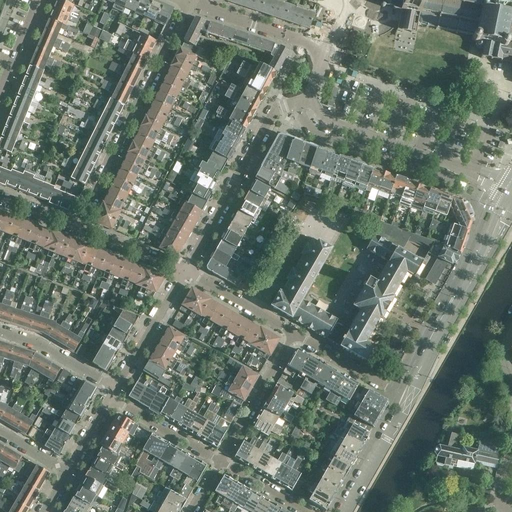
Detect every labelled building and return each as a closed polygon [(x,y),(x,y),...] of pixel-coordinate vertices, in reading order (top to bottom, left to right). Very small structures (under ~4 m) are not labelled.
[(58,0),(56,0),(52,9),(70,16),(78,20),(80,15),(75,13),(75,14),(71,12),(74,6),(58,0)] [(124,8),(127,0),(115,0),(114,3),(121,6),(117,14),(121,16),(124,8)] [(139,0),(127,0),(124,8),(134,12),(139,0)] [(151,0),(139,0),(134,12),(144,17),(151,0)] [(151,0),(144,17),(154,21),(162,5),(151,0)] [(237,0),(236,4),(248,8),(250,0),(237,0)] [(250,0),(248,8),(260,12),(264,0),(250,0)] [(264,0),(260,12),(273,16),(278,0),(264,0)] [(278,0),(273,16),(285,21),(290,6),(283,3),(283,2),(278,0)] [(381,3),(381,5),(381,6),(383,7),(385,6),(393,7),(393,8),(394,9),(400,10),(397,30),(416,34),(417,25),(472,36),(472,38),(472,40),(475,42),(477,42),(479,40),(484,41),(481,56),(491,58),(491,59),(492,59),(493,59),(500,60),(500,61),(501,62),(502,62),(502,61),(505,61),(505,62),(507,62),(510,62),(510,63),(511,64),(511,63),(511,0),(383,0),(383,2),(381,3)] [(162,5),(154,21),(164,26),(172,9),(162,5)] [(290,6),(285,21),(297,25),(303,8),(297,6),(297,8),(290,6)] [(303,8),(297,25),(309,29),(314,14),(307,12),(307,10),(303,8)] [(52,9),(48,19),(66,26),(68,20),(77,24),(78,20),(70,16),(52,9)] [(101,12),(97,21),(104,24),(108,15),(101,12)] [(183,41),(184,42),(193,47),(195,48),(195,47),(202,33),(205,34),(209,24),(205,22),(206,22),(195,18),(183,41)] [(48,19),(44,28),(59,34),(61,29),(66,31),(67,30),(77,34),(78,30),(68,27),(66,26),(48,19)] [(138,31),(140,28),(141,24),(134,22),(131,28),(138,31)] [(206,32),(207,32),(219,37),(223,27),(210,22),(209,24),(206,32)] [(121,36),(125,27),(120,24),(115,33),(121,36)] [(102,30),(92,25),(88,35),(97,39),(98,39),(102,30)] [(223,27),(219,37),(232,41),(235,31),(223,27)] [(44,28),(40,37),(69,48),(71,45),(62,42),(62,41),(57,39),(59,34),(44,28)] [(112,34),(102,30),(98,38),(108,42),(112,34)] [(235,31),(232,41),(245,45),(248,35),(235,31)] [(135,43),(135,44),(151,52),(156,41),(140,33),(137,40),(133,38),(132,42),(135,43)] [(96,42),(97,39),(88,35),(87,34),(86,37),(92,40),(89,46),(93,47),(96,42)] [(248,35),(245,45),(258,50),(261,40),(248,35)] [(40,37),(37,47),(51,52),(53,47),(59,50),(59,49),(62,51),(68,53),(69,48),(40,37)] [(258,50),(270,54),(271,54),(274,45),(274,44),(261,40),(258,50)] [(184,42),(181,49),(203,60),(207,52),(198,47),(198,48),(195,47),(195,48),(193,47),(184,42)] [(135,44),(130,53),(133,54),(147,61),(151,52),(135,44)] [(266,68),(276,73),(277,73),(289,52),(280,46),(279,47),(274,45),(271,54),(270,54),(270,56),(271,57),(266,68)] [(37,47),(33,56),(47,62),(60,67),(61,63),(54,60),(49,57),(51,52),(37,47)] [(93,47),(89,57),(94,59),(98,50),(93,47)] [(131,59),(128,63),(143,70),(147,61),(133,54),(130,53),(128,52),(118,47),(116,52),(131,59)] [(180,48),(176,57),(198,68),(200,63),(195,61),(197,57),(181,49),(180,48)] [(33,56),(29,65),(44,71),(43,70),(45,66),(51,68),(61,72),(62,68),(60,67),(47,62),(33,56)] [(176,57),(172,66),(188,74),(190,70),(195,73),(198,68),(176,57)] [(233,65),(239,68),(270,84),(272,79),(274,79),(276,75),(275,74),(276,73),(268,69),(266,68),(259,64),(255,62),(252,67),(242,62),(241,65),(237,63),(237,62),(232,59),(230,63),(233,65)] [(108,65),(109,66),(119,70),(138,79),(143,70),(128,63),(126,68),(121,66),(120,66),(110,61),(108,65)] [(227,62),(222,73),(227,76),(233,65),(230,63),(227,62)] [(29,65),(25,76),(40,81),(44,71),(29,65)] [(108,69),(117,74),(116,74),(122,76),(119,81),(134,88),(138,79),(119,70),(109,66),(108,69)] [(172,66),(167,75),(189,85),(200,91),(202,87),(195,83),(191,81),(191,80),(186,78),(188,74),(172,66)] [(84,67),(81,75),(85,77),(89,69),(84,67)] [(239,68),(239,69),(236,74),(246,79),(243,85),(264,95),(266,94),(268,91),(267,89),(270,84),(239,68)] [(75,73),(71,82),(77,85),(81,75),(75,73)] [(167,75),(163,83),(179,92),(180,91),(185,94),(189,85),(167,75)] [(215,77),(211,75),(208,79),(207,83),(211,85),(215,77)] [(25,76),(21,86),(36,91),(40,81),(25,76)] [(102,85),(109,88),(129,97),(134,88),(119,81),(117,86),(112,84),(102,79),(100,83),(102,84),(102,85)] [(183,98),(178,95),(179,92),(163,83),(159,92),(180,103),(183,98)] [(101,88),(108,91),(107,92),(113,94),(111,99),(110,99),(125,106),(129,97),(109,88),(102,85),(101,88)] [(231,85),(227,91),(258,107),(260,102),(262,101),(264,98),(263,96),(264,95),(243,85),(240,90),(231,85)] [(21,86),(17,96),(32,102),(36,91),(21,86)] [(208,94),(203,91),(198,100),(203,103),(208,94)] [(258,107),(227,91),(224,97),(234,102),(231,107),(252,118),(252,117),(254,117),(256,113),(255,111),(258,107)] [(159,92),(154,101),(171,109),(173,104),(178,107),(180,103),(159,92)] [(17,96),(13,106),(28,112),(32,102),(17,96)] [(110,99),(105,109),(120,116),(125,106),(110,99)] [(154,101),(150,110),(172,120),(174,115),(169,112),(171,109),(154,101)] [(13,106),(8,116),(23,122),(28,112),(13,106)] [(225,119),(225,118),(229,120),(228,121),(232,122),(245,130),(248,124),(250,124),(252,120),(251,118),(252,118),(231,107),(228,112),(219,107),(215,114),(225,119)] [(208,110),(204,108),(198,118),(203,120),(208,110)] [(105,109),(100,119),(115,126),(120,116),(105,109)] [(150,110),(146,118),(162,127),(165,121),(170,124),(172,120),(150,110)] [(8,116),(4,127),(19,133),(23,122),(8,116)] [(146,118),(141,127),(171,142),(174,137),(169,135),(169,134),(166,132),(161,129),(162,127),(146,118)] [(100,119),(95,129),(110,136),(115,126),(100,119)] [(198,130),(203,121),(198,119),(193,128),(198,130)] [(224,131),(223,132),(241,141),(246,132),(245,130),(232,122),(228,129),(223,126),(221,125),(219,129),(224,131)] [(65,128),(60,126),(56,135),(61,137),(65,128)] [(4,127),(0,137),(15,143),(19,133),(4,127)] [(141,127),(137,136),(154,144),(156,139),(161,142),(169,146),(171,142),(141,127)] [(95,129),(90,138),(105,145),(110,136),(95,129)] [(213,140),(219,143),(235,151),(241,141),(223,132),(219,129),(217,133),(213,140)] [(278,135),(261,167),(275,174),(281,177),(286,161),(293,139),(280,135),(278,135)] [(137,136),(132,144),(154,155),(155,154),(158,156),(161,151),(157,149),(152,147),(154,144),(137,136)] [(0,137),(0,148),(11,153),(15,143),(0,137)] [(90,138),(85,148),(100,155),(105,145),(90,138)] [(293,139),(286,161),(293,163),(289,174),(283,171),(281,177),(287,181),(291,184),(296,168),(298,165),(305,143),(293,139)] [(78,150),(80,146),(68,140),(66,145),(78,150)] [(213,147),(210,151),(229,161),(234,151),(235,151),(219,143),(216,148),(213,147)] [(298,165),(309,169),(310,169),(310,167),(316,150),(317,148),(305,143),(298,165)] [(132,144),(128,153),(145,162),(148,156),(153,158),(154,155),(132,144)] [(188,153),(191,147),(185,144),(182,150),(188,153)] [(85,148),(80,158),(95,165),(100,155),(85,148)] [(310,169),(309,169),(310,174),(316,176),(319,177),(321,171),(327,153),(322,152),(321,150),(318,149),(317,150),(316,150),(310,167),(310,169)] [(211,156),(207,163),(208,164),(209,162),(216,166),(214,170),(221,173),(228,160),(228,161),(229,161),(210,151),(208,154),(211,156)] [(128,153),(124,162),(146,173),(149,166),(144,164),(145,162),(128,153)] [(321,171),(325,173),(333,175),(339,158),(327,153),(321,171)] [(195,157),(191,164),(189,168),(198,173),(216,183),(215,182),(221,173),(214,170),(216,166),(209,162),(208,164),(207,163),(206,165),(199,161),(200,160),(195,157)] [(80,158),(75,168),(90,175),(95,165),(80,158)] [(350,162),(339,158),(333,175),(329,188),(333,189),(336,182),(342,184),(350,162)] [(124,162),(119,171),(136,179),(139,173),(144,176),(146,173),(124,162)] [(350,162),(343,182),(342,186),(353,190),(354,187),(355,184),(362,166),(350,162)] [(1,168),(0,169),(0,184),(5,187),(11,172),(5,170),(7,165),(3,163),(1,168)] [(172,171),(178,174),(180,168),(175,165),(172,171)] [(362,166),(355,184),(354,187),(357,188),(365,191),(367,186),(367,185),(372,169),(371,167),(368,166),(367,167),(362,166)] [(261,167),(255,178),(275,189),(285,195),(289,188),(285,186),(287,181),(281,177),(275,174),(261,167)] [(70,178),(71,178),(85,185),(90,175),(75,168),(70,178)] [(367,185),(367,186),(366,190),(369,192),(371,187),(378,190),(384,174),(383,173),(382,171),(379,170),(378,171),(372,169),(367,185)] [(11,172),(5,187),(6,185),(17,189),(22,175),(11,170),(11,172)] [(119,171),(115,179),(137,190),(140,184),(135,181),(136,179),(119,171)] [(199,179),(196,184),(211,193),(216,183),(198,173),(196,177),(199,179)] [(384,174),(378,190),(390,194),(396,178),(390,176),(390,174),(387,173),(386,174),(384,174)] [(22,175),(17,189),(27,193),(33,179),(22,175)] [(396,178),(390,194),(397,196),(394,206),(398,207),(401,198),(406,181),(396,178)] [(33,179),(27,193),(37,197),(43,183),(33,179)] [(115,179),(111,188),(127,196),(130,192),(139,197),(139,196),(146,200),(148,196),(137,190),(115,179)] [(255,181),(249,191),(267,200),(269,196),(266,195),(270,189),(255,181)] [(406,181),(401,198),(399,203),(411,207),(418,186),(416,185),(416,183),(413,182),(412,183),(406,181)] [(43,183),(37,197),(49,202),(54,189),(55,187),(43,183)] [(181,188),(190,192),(190,193),(192,194),(207,203),(212,193),(211,193),(196,184),(196,185),(197,185),(194,190),(184,184),(181,188)] [(315,189),(304,185),(304,193),(313,196),(315,189)] [(411,207),(410,207),(422,211),(424,206),(429,190),(424,188),(424,186),(421,185),(419,186),(418,186),(411,207)] [(144,187),(141,192),(147,195),(150,189),(144,187)] [(111,188),(106,197),(128,208),(129,206),(138,211),(141,206),(131,202),(132,201),(126,198),(127,196),(111,188)] [(430,188),(429,190),(424,206),(422,211),(433,215),(434,212),(441,192),(430,188)] [(54,189),(49,202),(48,204),(58,208),(64,193),(54,189)] [(192,194),(190,193),(182,189),(180,193),(184,195),(181,200),(184,202),(201,212),(207,203),(192,194)] [(322,191),(316,189),(313,197),(319,199),(322,191)] [(244,200),(243,200),(261,210),(265,212),(271,202),(266,200),(267,200),(249,191),(247,195),(245,195),(243,198),(244,200)] [(300,196),(294,192),(291,198),(297,201),(300,196)] [(441,192),(434,212),(446,216),(450,207),(453,196),(441,192)] [(64,193),(58,208),(69,212),(74,197),(64,193)] [(175,202),(177,198),(170,194),(168,198),(175,202)] [(453,196),(450,207),(454,216),(471,208),(469,203),(467,203),(465,198),(462,200),(453,196)] [(106,197),(102,206),(120,214),(122,211),(121,210),(122,208),(131,212),(132,212),(137,214),(138,211),(129,206),(128,208),(106,197)] [(182,207),(179,210),(197,220),(201,212),(184,202),(181,200),(180,200),(177,204),(182,207)] [(261,210),(243,200),(238,210),(255,220),(261,210)] [(297,204),(290,200),(287,206),(293,210),(297,204)] [(347,203),(337,200),(336,205),(345,208),(347,203)] [(102,206),(98,214),(120,225),(123,218),(119,216),(120,214),(102,206)] [(167,215),(162,212),(154,208),(152,212),(165,219),(167,215)] [(471,208),(454,216),(458,226),(470,230),(472,222),(475,221),(472,215),(474,214),(471,208)] [(173,212),(170,217),(192,229),(197,220),(179,210),(177,215),(173,212)] [(234,215),(231,219),(247,228),(251,223),(253,224),(257,226),(259,222),(255,220),(238,210),(236,214),(234,215)] [(290,214),(285,211),(280,220),(285,223),(290,214)] [(14,217),(5,214),(0,226),(0,237),(1,238),(3,232),(8,234),(14,217)] [(120,225),(98,214),(93,223),(112,230),(112,229),(117,232),(120,225)] [(23,221),(14,217),(8,234),(12,236),(10,242),(15,243),(23,221)] [(172,224),(170,228),(187,237),(192,229),(170,217),(168,221),(172,224)] [(229,226),(227,230),(243,239),(253,244),(252,244),(253,244),(256,246),(258,242),(249,237),(252,231),(247,228),(231,219),(228,224),(229,226)] [(33,225),(23,221),(15,243),(19,245),(22,240),(26,241),(33,225)] [(271,306),(270,307),(325,338),(365,361),(373,347),(366,342),(380,318),(381,319),(394,298),(392,297),(406,272),(414,277),(422,262),(402,251),(406,244),(408,241),(431,249),(431,248),(435,242),(412,234),(402,230),(391,226),(381,223),(366,249),(388,262),(383,271),(380,275),(375,284),(368,279),(353,306),(343,324),(337,320),(302,300),(332,249),(318,241),(316,243),(312,240),(308,246),(306,244),(300,255),(302,256),(294,271),(292,269),(286,280),(288,281),(281,292),(279,291),(271,306)] [(451,224),(447,234),(467,242),(469,236),(468,236),(470,230),(469,230),(470,230),(458,226),(451,224)] [(42,228),(33,225),(26,241),(30,243),(28,249),(33,251),(42,228)] [(158,248),(177,255),(182,246),(161,234),(157,232),(145,225),(143,230),(158,239),(162,241),(158,248)] [(51,232),(42,228),(33,251),(38,252),(40,247),(43,248),(43,249),(44,249),(51,232)] [(163,229),(161,234),(182,246),(187,237),(170,228),(167,232),(163,229)] [(227,230),(221,240),(236,248),(238,249),(243,239),(227,230)] [(61,235),(51,231),(51,232),(44,249),(49,251),(47,256),(52,258),(61,235)] [(267,240),(269,240),(273,243),(277,236),(272,232),(267,240)] [(447,234),(444,245),(461,254),(462,254),(463,248),(465,248),(467,242),(447,234)] [(52,258),(56,260),(57,260),(59,255),(63,257),(70,239),(61,235),(52,258)] [(80,243),(70,239),(63,257),(67,259),(65,263),(71,265),(80,243)] [(218,246),(216,250),(233,260),(233,259),(236,261),(243,265),(245,261),(236,255),(233,254),(236,248),(221,240),(221,241),(219,241),(217,244),(218,246)] [(264,248),(268,251),(273,243),(269,240),(264,248)] [(75,267),(77,262),(82,264),(89,247),(88,246),(80,243),(71,265),(75,267)] [(443,245),(437,258),(448,263),(452,265),(453,263),(456,265),(461,254),(444,245),(443,245)] [(12,247),(8,246),(3,260),(6,261),(8,258),(12,247)] [(16,249),(12,247),(8,258),(12,260),(16,249)] [(99,251),(89,247),(82,264),(83,265),(83,264),(86,265),(84,271),(90,273),(99,251)] [(216,250),(210,259),(228,269),(231,264),(238,269),(241,264),(233,260),(216,250)] [(108,254),(99,251),(90,273),(93,274),(96,269),(102,271),(108,254)] [(117,258),(108,254),(102,271),(104,272),(102,278),(108,280),(117,258)] [(126,261),(117,258),(108,280),(112,282),(114,276),(120,278),(126,261)] [(448,263),(437,258),(425,280),(435,285),(448,263)] [(228,269),(210,259),(206,267),(207,270),(226,281),(231,271),(228,269)] [(136,265),(126,261),(120,278),(123,279),(120,285),(127,288),(136,265)] [(143,268),(136,265),(127,288),(130,289),(133,283),(135,284),(135,285),(138,286),(145,268),(143,268)] [(43,268),(37,266),(34,274),(43,278),(47,268),(43,267),(43,268)] [(154,272),(145,268),(138,286),(142,288),(140,293),(145,295),(154,272)] [(165,276),(154,272),(145,295),(152,297),(165,276)] [(250,282),(243,278),(238,287),(245,292),(250,282)] [(192,289),(179,310),(189,315),(201,295),(192,289)] [(0,304),(0,320),(1,321),(10,293),(6,291),(3,299),(1,304),(0,304)] [(14,294),(10,293),(1,321),(10,324),(15,309),(10,307),(12,302),(12,301),(12,298),(14,294)] [(210,299),(201,295),(189,315),(194,318),(196,314),(199,316),(210,299)] [(138,309),(142,298),(138,297),(134,307),(138,309)] [(19,327),(29,299),(25,298),(24,302),(23,302),(22,305),(20,311),(15,309),(10,324),(19,327)] [(88,305),(93,308),(96,301),(92,298),(88,305)] [(19,327),(29,330),(34,315),(29,314),(32,305),(31,305),(33,300),(29,299),(19,327)] [(210,300),(210,299),(199,316),(201,317),(202,317),(204,318),(201,323),(206,325),(218,305),(210,300)] [(39,333),(43,335),(48,338),(56,324),(56,322),(48,320),(53,303),(49,302),(44,318),(39,333)] [(39,333),(44,318),(48,305),(44,303),(39,317),(34,315),(29,330),(39,333)] [(226,310),(218,305),(206,325),(211,328),(213,323),(217,325),(226,310)] [(121,314),(118,318),(133,327),(139,317),(123,311),(114,307),(112,309),(116,311),(116,312),(121,314)] [(101,310),(96,318),(100,321),(105,312),(101,310)] [(235,315),(226,310),(217,325),(221,328),(218,333),(223,335),(235,315)] [(56,324),(48,338),(56,343),(71,317),(68,315),(64,322),(63,321),(60,326),(56,324)] [(244,320),(235,315),(223,335),(227,338),(230,333),(234,335),(244,320)] [(71,317),(56,343),(66,348),(74,335),(68,331),(75,319),(71,317)] [(112,321),(110,325),(128,336),(130,332),(132,332),(133,329),(133,327),(118,318),(115,323),(112,321)] [(184,325),(182,330),(185,332),(191,321),(187,319),(184,325)] [(175,320),(172,325),(181,330),(182,330),(184,325),(175,320)] [(252,324),(244,320),(234,335),(238,337),(235,342),(240,345),(252,324)] [(74,335),(66,348),(74,353),(77,346),(84,334),(89,327),(85,324),(77,337),(74,335)] [(260,329),(252,324),(240,345),(244,347),(247,343),(250,344),(249,345),(251,346),(261,329),(260,329)] [(111,331),(108,336),(123,345),(126,341),(126,339),(128,336),(110,325),(107,329),(111,331)] [(86,335),(87,335),(91,338),(96,329),(91,326),(86,335)] [(169,327),(164,336),(185,348),(188,344),(182,341),(185,336),(169,327)] [(208,330),(205,328),(198,339),(202,341),(208,330)] [(269,334),(261,329),(251,346),(255,348),(252,352),(257,355),(269,334)] [(276,338),(269,334),(257,355),(267,360),(277,341),(276,338)] [(99,338),(97,342),(117,354),(119,351),(121,350),(123,345),(108,336),(105,341),(99,338)] [(164,336),(159,344),(175,354),(177,349),(182,353),(185,348),(164,336)] [(221,339),(217,336),(212,345),(216,347),(221,339)] [(225,341),(221,339),(216,347),(220,350),(225,341)] [(97,342),(94,345),(100,349),(97,354),(112,362),(114,361),(116,359),(115,357),(117,354),(97,342)] [(5,343),(0,357),(0,370),(4,359),(10,361),(15,346),(5,343)] [(81,344),(75,354),(81,357),(86,348),(86,347),(81,344)] [(159,344),(154,353),(175,365),(178,360),(173,357),(175,354),(159,344)] [(15,346),(10,361),(14,362),(9,376),(15,378),(18,370),(24,349),(15,346)] [(15,378),(14,380),(18,381),(21,371),(23,365),(28,367),(34,352),(24,349),(15,378)] [(287,366),(283,373),(292,378),(296,371),(299,373),(309,356),(298,350),(296,350),(287,366)] [(34,352),(28,367),(32,369),(24,382),(28,384),(43,358),(34,352)] [(149,361),(164,370),(165,370),(167,366),(172,370),(175,365),(154,353),(149,361)] [(91,357),(88,361),(106,372),(112,362),(97,354),(94,359),(91,357)] [(250,367),(250,366),(251,364),(252,364),(255,359),(251,356),(246,364),(250,367)] [(299,373),(297,377),(304,381),(300,389),(305,392),(322,363),(309,356),(299,373)] [(43,358),(28,384),(32,387),(37,379),(40,374),(44,376),(52,363),(43,358)] [(164,370),(149,361),(143,372),(168,387),(170,383),(160,376),(164,370)] [(188,367),(180,362),(178,366),(186,371),(188,367)] [(52,363),(44,376),(49,379),(46,384),(50,387),(53,382),(61,368),(52,363)] [(239,371),(237,375),(253,384),(258,375),(237,363),(234,368),(239,371)] [(322,363),(305,392),(311,395),(315,387),(322,391),(324,387),(334,370),(322,363)] [(186,371),(178,366),(175,370),(184,375),(186,371)] [(65,384),(70,374),(63,370),(57,380),(58,380),(62,382),(65,384)] [(324,387),(322,391),(329,395),(325,401),(331,404),(346,377),(334,370),(324,387)] [(230,376),(227,381),(248,393),(253,384),(237,375),(235,378),(230,376)] [(144,386),(137,382),(128,397),(139,403),(147,388),(152,379),(149,377),(144,386)] [(194,377),(190,385),(194,387),(199,380),(194,377)] [(346,377),(331,404),(336,407),(340,401),(346,405),(348,402),(349,402),(351,398),(354,392),(354,391),(358,384),(346,377)] [(96,389),(83,381),(78,379),(72,388),(78,391),(79,390),(83,393),(82,395),(90,400),(93,395),(95,395),(96,392),(96,390),(96,389)] [(280,379),(277,384),(289,391),(292,386),(280,379)] [(248,393),(227,381),(224,385),(230,388),(227,392),(243,401),(248,393)] [(490,384),(479,381),(477,386),(489,389),(490,384)] [(65,384),(62,382),(60,385),(65,388),(64,389),(69,391),(69,392),(67,396),(72,400),(85,408),(88,407),(90,403),(89,401),(90,400),(82,395),(83,393),(79,390),(78,391),(72,388),(65,384)] [(194,387),(185,382),(182,388),(186,390),(192,391),(194,387)] [(147,388),(139,403),(149,409),(158,394),(157,394),(163,385),(159,383),(153,392),(147,388)] [(277,384),(270,396),(290,408),(293,403),(294,403),(300,406),(304,400),(296,396),(293,394),(289,391),(277,384)] [(0,386),(0,420),(8,407),(7,407),(8,405),(0,402),(0,400),(4,387),(0,385),(0,386)] [(158,394),(149,409),(159,415),(168,400),(162,397),(166,390),(162,387),(158,394)] [(354,392),(351,398),(357,401),(381,414),(387,404),(386,401),(368,390),(368,391),(364,388),(360,395),(354,392)] [(177,395),(182,397),(186,391),(181,389),(177,395)] [(219,398),(224,399),(232,400),(241,405),(243,401),(227,392),(222,389),(219,394),(219,398)] [(8,407),(0,420),(0,421),(7,425),(24,399),(20,396),(15,404),(12,409),(8,407)] [(67,396),(64,400),(61,406),(66,409),(81,418),(84,413),(83,411),(85,408),(72,400),(67,396)] [(270,396),(263,408),(279,417),(280,418),(283,420),(290,424),(294,418),(287,414),(287,413),(290,408),(270,396)] [(169,398),(168,400),(159,415),(169,420),(180,401),(180,402),(181,400),(176,397),(174,401),(169,398)] [(192,401),(178,426),(188,431),(197,415),(192,412),(197,404),(196,404),(199,399),(195,397),(192,402),(192,401)] [(24,399),(7,425),(17,431),(26,417),(20,414),(27,401),(24,399)] [(180,401),(169,420),(178,426),(192,401),(188,399),(185,404),(180,402),(180,401)] [(230,424),(241,405),(232,400),(221,418),(225,421),(230,424)] [(357,401),(353,408),(357,410),(353,416),(373,428),(381,414),(357,401)] [(197,415),(188,431),(197,437),(214,407),(216,405),(211,403),(203,418),(197,415)] [(46,405),(44,409),(56,415),(62,419),(61,420),(66,423),(67,421),(75,426),(77,422),(79,422),(81,418),(66,409),(63,414),(46,405)] [(214,407),(197,437),(207,442),(221,418),(216,415),(219,410),(214,407)] [(51,412),(43,408),(41,412),(49,416),(51,412)] [(263,408),(257,417),(281,431),(283,427),(276,423),(279,417),(263,408)] [(26,417),(17,431),(25,436),(33,422),(36,417),(32,414),(29,419),(26,417)] [(118,414),(112,425),(128,434),(134,424),(118,414)] [(56,415),(55,416),(53,419),(59,422),(55,428),(70,437),(73,432),(73,430),(75,426),(67,421),(66,423),(61,420),(62,419),(56,415)] [(339,426),(337,429),(343,433),(364,445),(370,434),(367,433),(370,427),(353,416),(350,415),(343,428),(339,426)] [(34,425),(39,428),(43,420),(39,417),(34,425)] [(257,417),(251,427),(266,436),(268,437),(271,431),(279,436),(281,431),(257,417)] [(221,418),(207,442),(217,448),(230,424),(225,421),(221,418)] [(112,425),(106,435),(122,444),(128,434),(112,425)] [(33,427),(28,436),(32,439),(38,430),(33,427)] [(47,430),(45,434),(51,437),(50,438),(55,441),(56,440),(64,444),(66,441),(68,440),(70,437),(55,428),(52,433),(47,430)] [(336,430),(334,434),(339,438),(336,444),(357,456),(364,445),(343,433),(343,434),(336,430)] [(142,450),(144,451),(135,466),(140,469),(139,473),(148,478),(169,443),(152,433),(142,450)] [(474,463),(475,464),(498,469),(503,447),(480,442),(478,451),(456,446),(459,435),(452,433),(448,448),(439,446),(435,448),(434,453),(437,456),(435,462),(436,462),(436,463),(453,466),(473,470),(474,463)] [(48,441),(44,447),(58,455),(59,454),(61,453),(62,451),(62,449),(64,444),(56,440),(55,441),(50,438),(51,437),(45,434),(42,438),(48,441)] [(106,435),(100,445),(102,447),(116,454),(119,456),(125,460),(127,456),(126,455),(119,451),(122,444),(106,435)] [(253,447),(244,463),(253,469),(267,445),(270,440),(271,438),(268,437),(266,436),(263,442),(258,450),(254,447),(253,447)] [(243,441),(234,458),(244,463),(253,447),(254,447),(258,440),(253,437),(249,445),(243,441)] [(267,445),(253,469),(262,474),(265,470),(270,462),(272,458),(267,455),(274,442),(275,440),(271,438),(270,440),(267,445)] [(332,441),(326,452),(331,455),(351,467),(357,456),(336,444),(332,441)] [(302,450),(300,452),(304,455),(311,444),(307,442),(302,450)] [(169,443),(148,478),(153,481),(163,462),(168,465),(178,448),(169,443)] [(265,470),(262,474),(265,476),(270,479),(272,480),(278,469),(286,456),(290,449),(290,448),(293,444),(288,443),(287,445),(285,449),(282,453),(281,454),(277,461),(275,459),(272,458),(270,462),(265,470)] [(4,446),(0,453),(0,461),(2,462),(0,464),(0,473),(2,470),(13,452),(4,446)] [(100,453),(98,457),(113,466),(115,467),(121,471),(123,467),(115,462),(119,456),(116,454),(102,447),(100,451),(100,453)] [(178,448),(168,465),(174,468),(169,476),(173,478),(188,454),(178,448)] [(278,469),(272,480),(281,485),(291,469),(295,461),(290,458),(289,457),(291,454),(293,450),(290,448),(290,449),(286,456),(278,469)] [(13,452),(2,470),(0,473),(0,478),(2,480),(9,467),(14,470),(17,465),(19,462),(20,461),(22,457),(13,452)] [(173,478),(177,480),(178,481),(183,473),(187,476),(197,459),(188,454),(173,478)] [(327,468),(345,478),(351,467),(331,455),(328,460),(331,462),(327,468)] [(92,466),(92,467),(107,476),(113,466),(98,457),(96,461),(93,461),(92,464),(92,466)] [(291,469),(281,485),(292,491),(298,480),(300,477),(301,475),(296,471),(300,464),(302,459),(298,457),(295,461),(291,469)] [(182,490),(179,495),(186,500),(193,489),(188,486),(192,478),(197,482),(207,465),(197,459),(187,476),(180,488),(182,490)] [(318,462),(315,466),(325,472),(321,478),(339,488),(345,478),(327,468),(318,462)] [(28,467),(26,471),(44,482),(50,473),(37,465),(33,470),(28,467)] [(88,471),(85,476),(102,486),(107,476),(92,467),(90,471),(88,471)] [(137,467),(131,476),(136,480),(140,469),(137,467)] [(29,478),(26,483),(39,491),(44,482),(26,471),(24,475),(29,478)] [(224,475),(214,491),(220,495),(216,502),(220,505),(225,497),(224,497),(234,481),(224,475)] [(85,476),(79,486),(96,496),(98,492),(99,493),(103,487),(102,486),(85,476)] [(133,486),(135,480),(130,477),(126,482),(133,486)] [(300,477),(298,480),(332,499),(339,488),(321,478),(317,486),(314,484),(300,477)] [(9,480),(7,484),(34,500),(39,491),(26,483),(23,488),(18,485),(9,480)] [(298,480),(292,491),(297,494),(301,487),(312,494),(308,500),(326,511),(332,499),(298,480)] [(224,497),(225,497),(230,500),(225,508),(229,510),(243,486),(234,481),(224,497)] [(134,498),(140,487),(135,484),(131,496),(134,498)] [(9,485),(7,489),(19,496),(15,501),(29,509),(34,500),(9,485)] [(77,492),(75,496),(90,505),(96,496),(79,486),(77,490),(77,492)] [(243,486),(228,511),(234,511),(236,508),(242,511),(244,508),(253,492),(243,486)] [(170,490),(167,496),(159,491),(159,493),(153,489),(151,493),(157,496),(164,500),(181,509),(186,500),(179,495),(170,490)] [(244,508),(249,511),(248,511),(253,511),(262,497),(253,492),(244,508)] [(71,503),(69,506),(78,511),(88,511),(91,507),(90,506),(90,505),(75,496),(75,497),(72,498),(71,501),(71,503)] [(266,511),(272,503),(262,497),(253,511),(266,511)] [(0,498),(0,504),(13,511),(26,511),(29,509),(15,501),(13,506),(8,503),(0,498)] [(117,508),(123,511),(124,510),(127,500),(123,498),(117,508)] [(164,500),(161,506),(154,501),(153,502),(147,499),(145,502),(162,511),(179,511),(181,509),(164,500)] [(140,505),(152,511),(162,511),(151,506),(145,502),(142,500),(140,505)] [(279,511),(282,508),(272,503),(266,511),(279,511)]
